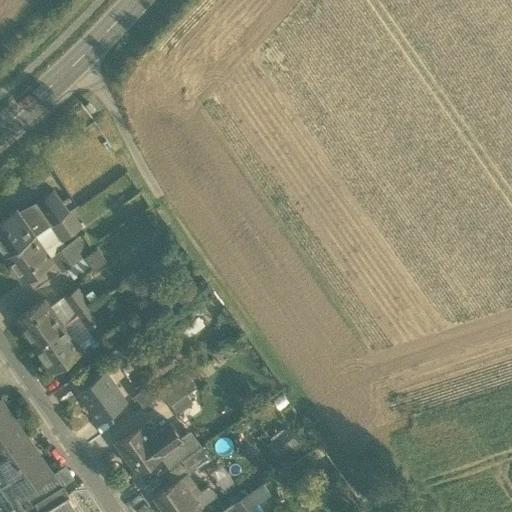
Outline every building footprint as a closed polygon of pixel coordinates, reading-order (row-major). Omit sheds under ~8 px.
[(52,222),(55,220),(69,210),(53,188),(36,200),(52,222)] [(36,200),(16,207),(35,234),(50,224),(52,222),(36,200)] [(0,218),(0,246),(6,254),(35,234),(16,207),(0,218)] [(74,216),(69,210),(55,220),(59,226),(74,216)] [(59,226),(68,238),(82,227),(74,216),(59,226)] [(49,254),(51,253),(64,244),(50,224),(35,234),(49,254)] [(49,254),(35,234),(6,254),(24,280),(53,260),(49,254)] [(75,236),(64,244),(51,253),(62,269),(67,266),(84,254),(86,253),(75,236)] [(86,253),(84,254),(91,265),(93,268),(107,259),(98,245),(86,253)] [(74,277),(91,265),(84,254),(67,266),(74,277)] [(66,297),(77,313),(91,303),(79,287),(66,297)] [(64,294),(50,305),(63,323),(77,313),(66,297),(64,294)] [(16,318),(34,344),(63,324),(63,323),(50,305),(45,298),(16,318)] [(77,313),(88,327),(101,318),(91,303),(77,313)] [(77,313),(63,323),(63,324),(81,349),(95,339),(87,328),(88,327),(77,313)] [(81,349),(63,324),(34,344),(52,370),(81,350),(81,349)] [(102,337),(111,350),(130,337),(121,324),(102,337)] [(111,350),(119,362),(138,349),(130,337),(111,350)] [(79,387),(100,417),(125,399),(104,369),(79,387)] [(187,373),(161,391),(169,403),(187,391),(195,385),(187,373)] [(143,404),(161,391),(154,381),(135,394),(143,404)] [(187,391),(169,403),(176,413),(193,400),(187,391)] [(0,452),(24,436),(16,426),(18,424),(0,398),(0,452)] [(170,421),(150,435),(162,452),(181,438),(179,435),(170,421)] [(163,453),(162,452),(150,435),(142,423),(117,441),(138,471),(161,455),(163,453)] [(269,440),(279,454),(299,440),(288,426),(269,440)] [(169,466),(183,457),(202,444),(191,428),(179,435),(181,438),(162,452),(163,453),(161,455),(169,466)] [(31,446),(24,436),(0,452),(0,460),(23,493),(23,494),(39,483),(52,473),(32,445),(31,446)] [(202,444),(183,457),(191,468),(192,470),(211,457),(202,444)] [(183,457),(169,466),(164,470),(172,482),(179,476),(188,470),(191,468),(183,457)] [(52,473),(39,483),(46,494),(61,485),(74,477),(66,463),(52,473)] [(188,470),(179,476),(193,495),(201,489),(188,470)] [(154,494),(166,511),(192,511),(201,506),(193,495),(179,476),(172,482),(154,494)] [(262,481),(247,492),(254,502),(269,491),(262,481)] [(42,497),(46,494),(39,483),(23,494),(23,493),(17,497),(25,508),(42,497)] [(201,489),(193,495),(201,506),(217,495),(209,483),(201,489)] [(67,496),(61,485),(46,494),(42,497),(48,507),(67,496)] [(236,499),(243,510),(244,509),(254,502),(247,492),(236,499)] [(77,511),(67,496),(48,507),(40,511),(77,511)] [(218,511),(242,511),(244,511),(245,510),(244,509),(243,510),(236,499),(218,511)]
